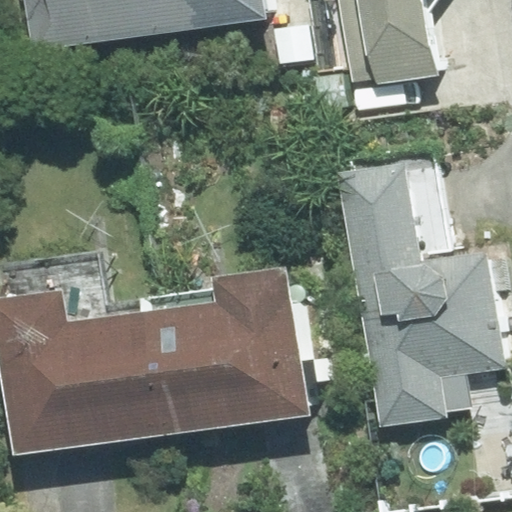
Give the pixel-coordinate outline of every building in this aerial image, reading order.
[(42,0),(49,47),(231,22),(231,16),(277,10),(275,0),(42,0)] [(346,0),(358,81),(445,69),(436,5),(439,0),(346,0)] [(273,27),(278,54),(318,49),(314,22),(273,27)] [(276,134),(309,135),(310,102),(277,101),(276,134)] [(351,168),(388,423),(457,414),(452,374),(511,365),(511,335),(499,247),(434,257),(420,159),(351,168)] [(162,305),(179,431),(326,410),(306,262),(230,272),(233,296),(162,305)] [(179,431),(162,305),(87,315),(82,283),(8,292),(29,451),(179,431)] [(511,416),(478,417),(478,498),(511,497),(511,416)]
